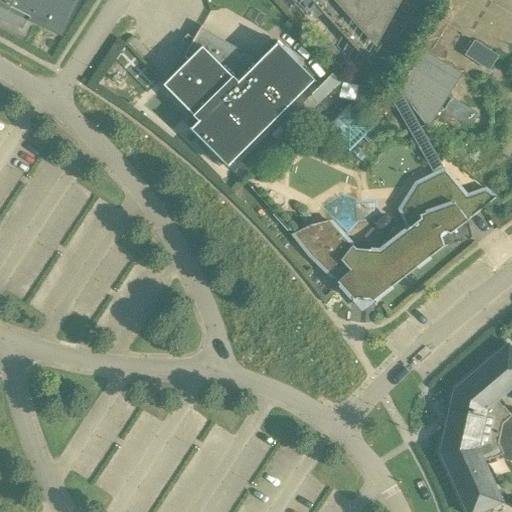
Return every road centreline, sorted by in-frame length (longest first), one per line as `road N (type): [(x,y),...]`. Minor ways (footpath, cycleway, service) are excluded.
road 1 (residential): [(227,373),(203,297),(160,221),(56,100)]
road 2 (residential): [(511,280),(340,432)]
road 3 (residential): [(227,373),(108,365),(9,347)]
road 4 (residential): [(63,511),(16,397),(9,347)]
road 5 (residential): [(340,432),(227,373)]
